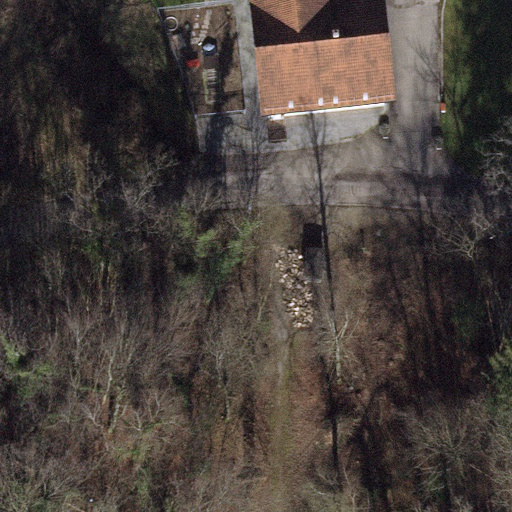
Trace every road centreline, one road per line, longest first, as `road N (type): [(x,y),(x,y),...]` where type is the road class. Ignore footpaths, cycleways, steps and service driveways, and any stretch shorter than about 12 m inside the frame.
road 1 (unclassified): [(511,204),(235,189),(0,233)]
road 2 (track): [(131,208),(40,77),(0,41)]
